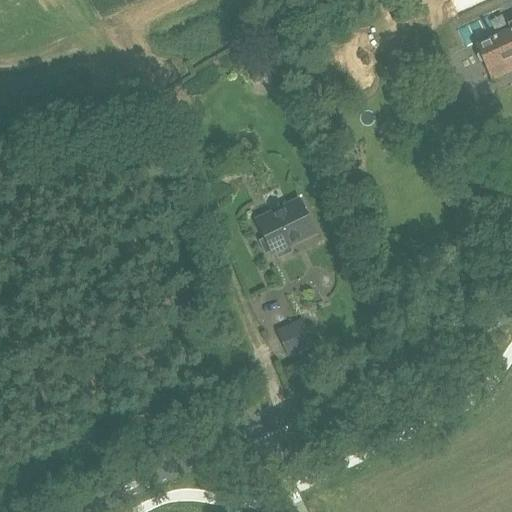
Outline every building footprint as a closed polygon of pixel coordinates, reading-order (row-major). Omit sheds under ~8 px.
[(511,69),(511,22),(506,25),(508,30),(475,43),(489,79),(511,69)] [(267,77),(267,75),(267,74),(266,73),(266,72),(266,71),(264,69),(262,67),(260,66),(259,66),(257,65),(256,66),(253,66),(251,67),(249,69),(249,70),(248,71),(248,72),(247,73),(247,74),(247,75),(247,77),(247,78),(248,79),(248,80),(250,82),(251,83),(253,84),(255,85),(257,85),(260,85),(261,84),(263,83),(264,82),(265,81),(266,80),(266,78),(267,77)] [(298,197),(253,219),(262,239),(258,241),(264,254),(269,252),(271,257),(276,255),(278,259),(292,252),(290,248),(317,235),(298,197)] [(213,305),(217,314),(223,312),(219,302),(213,305)] [(314,343),(302,317),(272,331),(285,357),(314,343)] [(322,365),(317,350),(305,355),(311,370),(322,365)] [(303,359),(292,364),(297,377),(309,371),(303,359)]
